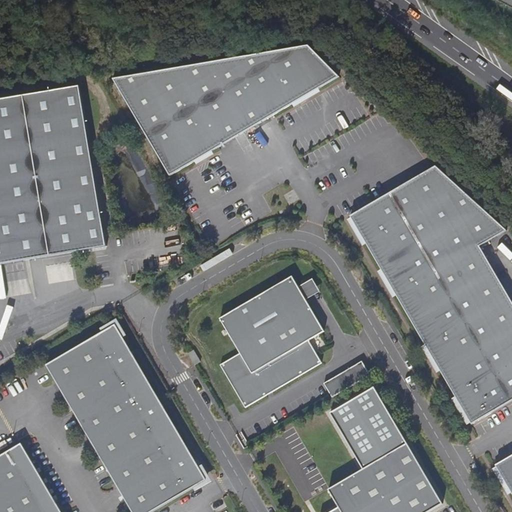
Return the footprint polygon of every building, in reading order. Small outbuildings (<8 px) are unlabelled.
[(318,40),(114,79),(171,177),(340,77),(318,40)] [(0,265),(107,247),(80,87),(0,100),(0,265)] [(351,217),(472,425),(511,401),(511,301),(480,247),(507,231),(436,167),(351,217)] [(299,288),(290,272),(217,315),(241,353),(221,365),(246,408),(323,363),(310,341),(325,332),(307,300),(299,288)] [(313,279),(299,288),(307,300),(320,292),(313,279)] [(131,511),(152,511),(206,481),(115,325),(46,366),(131,511)] [(194,350),(188,353),(195,364),(200,361),(194,350)] [(324,383),(332,397),(370,375),(362,360),(324,383)] [(320,511),(418,511),(441,499),(375,384),(332,410),(363,463),(326,485),(336,502),(320,511)] [(61,511),(21,444),(0,456),(0,511),(61,511)] [(511,455),(496,465),(511,492),(511,455)]
